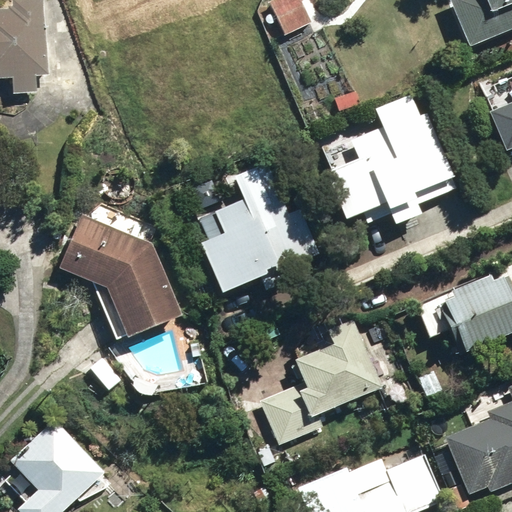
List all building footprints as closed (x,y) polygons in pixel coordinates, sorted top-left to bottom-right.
[(33,95),(32,79),(44,79),(38,0),(28,0),(7,2),(8,9),(1,10),(0,13),(0,12),(0,81),(6,81),(8,97),(33,95)] [(271,0),(265,3),(283,38),(309,25),(296,0),(271,0)] [(511,0),(474,0),(490,39),(511,30),(511,0)] [(511,63),(510,64),(511,70),(511,102),(484,114),(502,158),(511,153),(511,63)] [(361,90),(337,98),(343,118),(368,110),(361,90)] [(412,94),(377,108),(385,127),(352,139),(362,159),(329,172),(354,230),(394,212),(400,223),(425,213),(421,203),(458,187),(454,178),(458,176),(429,112),(422,115),(412,94)] [(305,103),(305,117),(317,117),(317,103),(305,103)] [(112,149),(94,153),(97,167),(115,163),(112,149)] [(192,249),(213,300),(259,282),(258,278),(278,270),(279,272),(314,258),(296,213),(283,218),(263,168),(229,182),(238,204),(211,215),(221,237),(192,249)] [(121,342),(176,321),(148,247),(77,217),(54,273),(89,287),(111,345),(120,341),(121,342)] [(435,310),(458,360),(511,335),(511,293),(506,279),(489,286),(487,279),(445,299),(448,305),(435,310)] [(256,402),(276,448),(319,432),(314,420),(379,391),(349,323),(311,339),(317,353),(290,365),(298,384),(256,402)] [(129,346),(114,360),(150,399),(165,385),(129,346)] [(428,355),(410,364),(429,400),(447,391),(428,355)] [(440,443),(464,500),(485,492),(486,496),(511,485),(511,388),(506,391),(511,406),(484,417),(486,424),(440,443)] [(24,426),(32,435),(42,425),(34,416),(24,426)] [(11,511),(60,511),(100,477),(52,423),(4,466),(31,494),(11,511)] [(257,454),(263,467),(272,464),(266,449),(257,454)] [(274,457),(277,466),(285,463),(281,455),(274,457)] [(293,493),(300,511),(421,511),(443,504),(422,456),(383,472),(379,461),(344,476),(342,472),(293,493)]
